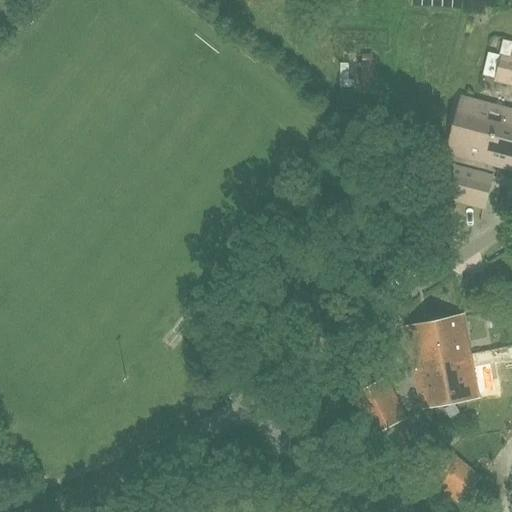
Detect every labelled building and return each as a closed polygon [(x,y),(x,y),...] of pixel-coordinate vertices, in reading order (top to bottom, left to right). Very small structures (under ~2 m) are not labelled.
[(511,54),(511,48),(511,41),(503,39),(499,55),(500,56),(494,83),(511,87),(511,54)] [(360,59),(361,89),(374,89),(373,59),(360,59)] [(511,113),(462,100),(449,152),(511,168),(511,113)] [(493,177),(449,165),(441,198),(484,209),(493,177)] [(407,328),(423,408),(478,397),(462,317),(407,328)] [(406,418),(386,379),(351,397),(371,436),(406,418)] [(452,501),(475,475),(434,439),(411,465),(452,501)]
